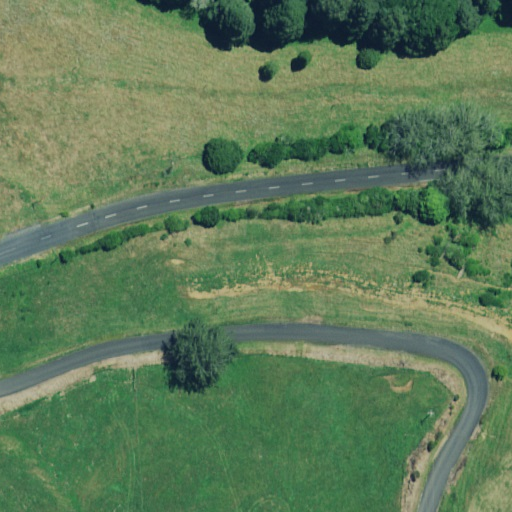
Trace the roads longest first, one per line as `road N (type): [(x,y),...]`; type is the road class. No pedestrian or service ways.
road 1 (unclassified): [(0,382),(194,329),(406,333),(450,362),(445,398),(396,511)]
road 2 (unclassified): [(0,283),(224,220),(511,202)]
